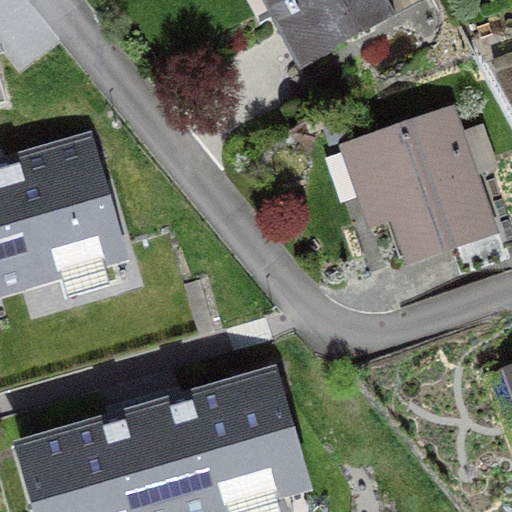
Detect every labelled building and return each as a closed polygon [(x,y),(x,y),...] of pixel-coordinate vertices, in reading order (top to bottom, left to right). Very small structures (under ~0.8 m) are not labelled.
[(269,0),(301,66),(395,21),(385,0),(269,0)] [(0,71),(0,93),(9,91),(0,71)] [(80,104),(0,127),(0,289),(139,250),(80,104)] [(416,270),(504,240),(460,113),(347,152),(376,237),(402,228),(416,270)] [(286,364),(3,444),(23,511),(290,511),(327,502),(286,364)]
